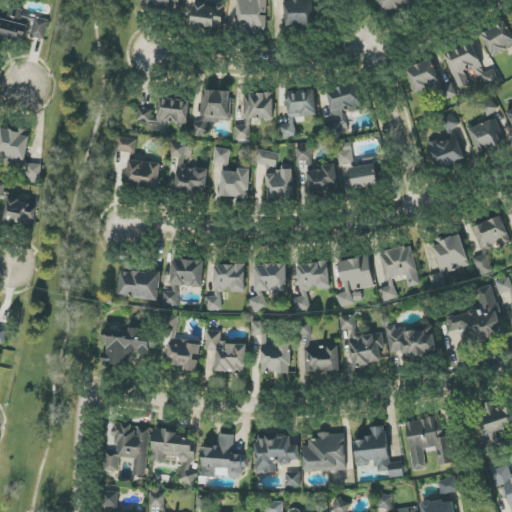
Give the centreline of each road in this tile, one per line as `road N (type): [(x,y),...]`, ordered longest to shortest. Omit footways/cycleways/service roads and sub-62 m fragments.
road 1 (residential): [(84,390),(215,404),(334,400),(511,365)]
road 2 (residential): [(511,183),(423,216),(323,233),(227,237),(126,225)]
road 3 (residential): [(152,56),(227,71),(303,69),(373,53),(483,0)]
road 4 (residential): [(342,0),(373,53),(423,216)]
road 5 (residential): [(78,511),(84,390)]
